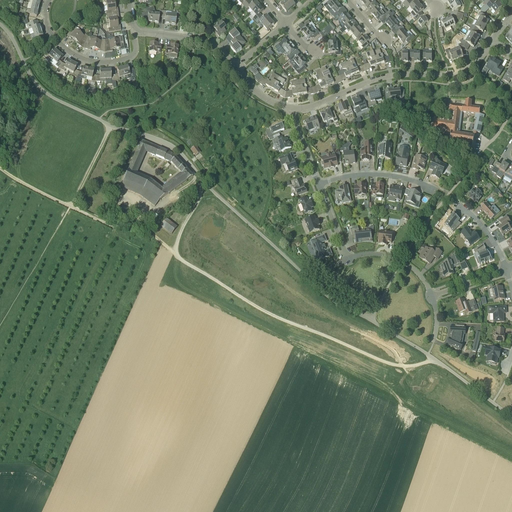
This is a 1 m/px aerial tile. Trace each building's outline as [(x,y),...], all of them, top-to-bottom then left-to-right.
[(292,1),(292,0),(286,0),(285,2),(291,9),(295,5),(292,1)] [(329,13),(332,10),(338,4),(335,0),(332,2),(330,0),(323,6),(329,13)] [(374,3),(371,0),(368,0),(363,5),(367,9),(370,6),(372,9),(373,7),(371,5),(374,3)] [(252,5),(250,3),(244,7),(247,10),(249,8),(252,12),(260,6),(256,1),(252,5)] [(413,4),(411,1),(405,7),(407,9),(409,7),(413,12),(420,5),(416,1),(413,4)] [(496,4),(493,1),(487,6),(490,10),(491,9),(495,13),(498,10),(501,8),(502,7),(498,2),(496,4)] [(286,13),(291,9),(285,2),(280,6),(286,13)] [(453,12),(461,7),(458,2),(450,7),(453,12)] [(336,17),(339,14),(341,13),(339,10),(342,8),(338,4),(332,10),(335,14),(333,16),(334,18),(336,17)] [(374,17),(381,11),(384,9),(384,8),(381,5),(379,6),(377,4),(373,7),(372,9),(373,11),(371,13),(374,17)] [(116,9),(115,5),(107,6),(107,12),(105,12),(106,15),(118,14),(118,8),(116,9)] [(423,15),(421,13),(424,10),(420,5),(413,12),(416,16),(414,18),(417,20),(423,15)] [(264,10),(260,6),(252,12),(256,16),(253,19),(255,21),(260,17),(258,15),(264,10)] [(147,22),(153,23),(154,14),(154,10),(153,8),(144,10),(144,13),(140,13),(141,18),(148,18),(147,22)] [(384,9),(381,11),(374,17),(378,21),(384,16),(386,18),(391,14),(389,11),(387,13),(384,9)] [(162,18),(163,11),(160,11),(159,14),(154,14),(153,23),(158,23),(159,18),(162,18)] [(164,24),(170,25),(171,16),(165,15),(166,12),(163,11),(162,18),(165,18),(164,24)] [(176,16),(171,16),(170,25),(175,25),(176,20),(179,20),(180,13),(177,13),(176,16)] [(341,13),(339,14),(336,17),(337,19),(339,25),(342,22),(342,23),(349,17),(346,13),(343,15),(341,13)] [(477,22),(486,27),(489,22),(485,20),(486,17),(479,13),(478,16),(480,17),(477,22)] [(108,19),(109,24),(118,22),(117,19),(119,19),(118,14),(106,15),(107,19),(108,19)] [(389,27),(395,21),(398,19),(395,15),(394,16),(393,16),(391,14),(386,18),(388,20),(385,23),(389,27)] [(260,22),(263,26),(271,20),(267,16),(262,19),(260,17),(255,21),(257,24),(260,22)] [(342,34),(347,30),(350,27),(352,25),(350,23),(353,21),(349,17),(342,23),(345,26),(339,31),(342,34)] [(417,23),(421,27),(428,21),(424,17),(417,23)] [(446,19),(450,27),(455,25),(451,17),(446,19)] [(450,27),(446,19),(441,22),(445,30),(450,27)] [(28,24),(27,20),(24,20),(25,25),(26,28),(27,28),(28,28),(28,30),(39,26),(37,21),(28,24)] [(274,25),(271,20),(263,26),(267,31),(274,25)] [(308,21),(303,25),(305,28),(301,31),(304,36),(312,29),(309,25),(310,23),(308,21)] [(402,26),(403,25),(401,22),(398,24),(395,21),(389,27),(392,31),(395,29),(397,31),(402,26)] [(118,22),(109,24),(110,29),(108,29),(109,33),(121,31),(120,25),(118,26),(118,22)] [(226,28),(221,22),(214,28),(217,31),(215,33),(219,38),(226,32),(224,29),(226,28)] [(470,28),(477,33),(479,30),(483,32),(486,27),(477,22),(475,27),(472,26),(470,28)] [(352,25),(350,27),(347,30),(349,32),(350,31),(353,35),(360,29),(357,25),(354,28),(352,25)] [(77,29),(74,26),(66,36),(71,40),(72,38),(74,40),(80,33),(76,30),(77,29)] [(397,31),(399,33),(396,35),(399,39),(406,33),(403,30),(404,29),(402,26),(397,31)] [(476,35),(477,33),(470,28),(469,31),(471,33),(468,38),(477,42),(480,37),(476,35)] [(308,40),(310,38),(311,39),(313,39),(319,33),(316,29),(314,31),(312,29),(304,36),(308,40)] [(364,33),(360,29),(353,35),(357,39),(356,40),(358,43),(359,41),(363,38),(361,36),(364,33)] [(234,46),(231,48),(236,54),(242,49),(240,48),(246,43),(239,36),(240,36),(235,30),(229,35),(234,40),(231,43),(234,46)] [(43,36),(41,31),(33,34),(35,39),(33,39),(35,42),(38,41),(37,38),(43,36)] [(76,44),(83,49),(88,37),(85,35),(84,36),(80,33),(74,40),(77,42),(76,44)] [(410,37),(406,33),(399,39),(403,43),(405,41),(407,43),(414,37),(412,35),(410,37)] [(363,38),(359,41),(362,46),(361,47),(363,49),(369,44),(367,42),(369,40),(366,36),(363,38)] [(91,38),(88,37),(83,49),(91,50),(91,49),(94,49),(96,41),(91,40),(91,38)] [(119,38),(119,39),(114,40),(115,49),(119,48),(119,50),(125,49),(122,39),(122,37),(119,38)] [(337,41),(334,37),(330,40),(330,42),(328,42),(328,48),(338,47),(338,41),(337,41)] [(461,44),(467,50),(470,45),(474,48),(477,42),(468,38),(466,42),(463,41),(461,44)] [(94,49),(98,50),(97,52),(105,53),(105,40),(101,40),(101,41),(96,41),(94,49)] [(112,52),(112,50),(115,49),(114,40),(109,41),(108,40),(105,40),(105,53),(112,52)] [(282,55),(293,46),(289,41),(287,44),(286,43),(285,43),(283,41),(275,48),(277,50),(279,49),(282,52),(281,53),(282,55)] [(149,52),(160,53),(161,45),(156,45),(156,43),(150,43),(149,52)] [(467,50),(461,44),(458,45),(459,48),(454,50),(458,59),(463,57),(462,53),(467,50)] [(169,58),(171,58),(176,59),(177,55),(178,46),(172,45),(172,47),(167,46),(166,54),(170,54),(169,58)] [(289,60),(294,56),(292,54),(297,50),(293,46),(282,55),(285,56),(289,60)] [(338,47),(328,48),(329,53),(335,53),(335,56),(341,55),(341,52),(339,52),(338,47)] [(378,65),(384,63),(385,65),(388,63),(386,57),(381,59),(377,59),(377,57),(379,55),(381,54),(380,49),(373,52),(378,65)] [(48,65),(53,60),(59,53),(54,50),(51,53),(48,51),(44,56),(46,58),(45,59),(48,65)] [(445,51),(448,59),(448,58),(448,57),(450,56),(453,61),(458,59),(454,50),(449,52),(448,50),(445,51)] [(408,57),(411,57),(411,51),(405,51),(405,53),(402,53),(402,62),(408,62),(408,57)] [(411,57),(414,57),(414,62),(420,62),(420,53),(417,53),(417,51),(411,51),(411,57)] [(423,57),(426,57),(426,62),(432,62),(432,53),(429,53),(429,51),(423,51),(423,57)] [(372,63),(369,63),(371,68),(378,65),(373,52),(366,54),(368,59),(370,59),(371,59),(372,61),(372,63)] [(63,57),(59,53),(53,60),(57,64),(55,66),(58,68),(62,63),(59,61),(63,57)] [(296,58),(294,56),(289,60),(291,62),(293,61),(296,65),(304,58),(300,54),(296,58)] [(308,63),(304,58),(296,65),(300,69),(298,71),(300,73),(305,69),(303,67),(308,63)] [(492,73),(499,76),(503,69),(499,66),(500,64),(499,63),(497,62),(498,62),(492,59),(487,67),(494,71),(492,73)] [(62,63),(58,68),(64,72),(66,69),(68,71),(73,63),(68,60),(65,65),(62,63)] [(347,62),(353,75),(359,72),(357,68),(355,69),(354,69),(353,67),(353,65),(355,64),(353,60),(347,62)] [(261,71),(266,67),(262,61),(250,71),(254,76),(253,77),(258,84),(262,79),(258,74),(257,72),(257,71),(258,69),(260,69),(261,71)] [(353,75),(347,62),(340,65),(342,70),(345,69),(346,70),(347,72),(346,73),(344,74),(346,78),(353,75)] [(78,65),(73,63),(68,71),(73,73),(72,76),(76,78),(78,72),(75,70),(78,65)] [(122,68),(125,77),(125,80),(130,79),(131,81),(135,80),(134,77),(132,70),(129,71),(127,66),(122,68)] [(86,77),(88,69),(83,67),(82,72),(78,72),(76,78),(75,82),(80,83),(80,79),(84,77),(86,77)] [(125,80),(125,77),(122,68),(117,70),(118,74),(115,75),(116,82),(120,81),(119,78),(124,77),(125,80)] [(334,84),(332,79),(330,80),(329,80),(328,78),(329,76),(331,75),(328,71),(326,72),(325,68),(320,70),(328,86),(334,84)] [(94,70),(88,69),(86,77),(92,79),(91,81),(96,82),(96,76),(93,75),(94,70)] [(511,70),(510,69),(503,80),(509,84),(510,81),(511,81),(511,70)] [(96,76),(96,82),(100,82),(100,80),(106,79),(105,70),(100,71),(100,76),(96,76)] [(115,75),(111,75),(111,70),(105,70),(106,79),(111,79),(111,86),(116,85),(116,82),(115,75)] [(319,85),(321,89),(328,86),(320,70),(316,72),(317,76),(315,76),(318,81),(320,80),(321,81),(322,83),(321,84),(319,85)] [(272,89),(279,77),(273,74),(269,80),(267,79),(266,80),(262,79),(258,84),(262,86),(264,84),(266,86),(272,89)] [(278,93),(280,89),(278,88),(278,86),(279,85),(281,84),(283,85),(285,81),(279,77),(272,89),(278,93)] [(307,94),(306,89),(307,88),(307,86),(306,85),(305,80),(298,81),(300,95),(307,94)] [(293,96),(300,95),(298,81),(291,82),(292,87),(294,87),(295,88),(295,90),(295,91),(292,91),(293,96)] [(392,98),(393,100),(401,99),(401,105),(404,105),(404,93),(400,93),(400,89),(395,90),(395,89),(388,89),(389,98),(392,98)] [(368,94),(369,96),(365,98),(369,107),(376,105),(375,101),(382,100),(379,91),(368,94)] [(364,100),(361,102),(359,97),(352,100),(355,109),(359,107),(361,111),(368,109),(364,100)] [(449,105),(449,111),(453,112),(452,122),(433,119),(432,130),(452,133),(450,143),(472,147),(475,136),(475,137),(476,132),(480,133),(484,115),(479,114),(480,109),(471,108),(471,102),(466,101),(465,107),(449,105)] [(346,108),(344,104),(338,107),(341,114),(344,113),(345,117),(353,113),(350,107),(347,108),(346,108)] [(320,114),(324,124),(333,120),(334,123),(338,121),(334,112),(331,113),(330,111),(327,112),(323,114),(323,113),(320,114)] [(308,131),(309,131),(320,127),(315,116),(311,118),(312,119),(305,122),(307,127),(306,127),(306,128),(306,129),(306,130),(307,130),(307,131),(308,131)] [(271,132),(267,133),(270,141),(280,137),(279,134),(278,134),(278,133),(284,130),(282,124),(281,125),(280,123),(276,125),(277,126),(270,129),(271,132)] [(273,141),(275,145),(276,144),(279,152),(291,148),(289,144),(288,144),(286,140),(283,141),(282,138),(273,141)] [(173,154),(141,141),(124,180),(125,181),(121,189),(130,192),(139,196),(154,207),(159,201),(192,177),(172,155),(173,154)] [(361,157),(362,157),(362,161),(369,161),(369,157),(373,157),(372,143),(365,143),(365,150),(361,150),(361,157)] [(391,158),(392,144),(386,144),(386,147),(383,146),(379,146),(378,156),(383,157),(383,156),(385,156),(385,159),(392,160),(393,158),(391,158)] [(200,153),(195,146),(191,150),(196,156),(200,153)] [(340,152),(343,151),(345,164),(352,163),(352,164),(355,163),(354,152),(349,152),(349,151),(349,148),(346,146),(342,146),(343,148),(340,148),(340,152)] [(406,167),(408,157),(409,152),(399,150),(398,155),(397,155),(396,165),(406,167)] [(338,166),(334,154),(321,157),(323,162),(322,163),(322,166),(324,166),(325,169),(329,168),(329,169),(334,168),(334,167),(338,166)] [(290,155),(279,159),(281,166),(285,164),(289,172),(293,170),(293,171),(298,169),(295,163),(294,162),(293,161),(292,161),(290,155)] [(423,170),(424,167),(425,167),(426,163),(425,163),(426,159),(416,156),(412,169),(418,171),(419,168),(423,170)] [(431,176),(439,179),(441,174),(442,175),(446,165),(434,160),(430,169),(433,171),(431,176)] [(503,176),(508,169),(509,167),(505,164),(503,166),(502,165),(497,162),(493,169),(491,172),(496,175),(496,176),(501,179),(503,176)] [(503,176),(511,180),(511,168),(511,169),(511,171),(508,169),(503,176)] [(300,180),(294,182),(296,188),(295,189),(297,196),(307,192),(304,185),(302,186),(300,180)] [(354,187),(355,196),(358,196),(362,196),(362,197),(366,197),(365,185),(364,185),(363,184),(361,184),(361,185),(357,185),(357,187),(354,187)] [(372,196),(376,196),(383,196),(384,185),(376,185),(376,187),(372,187),(372,196)] [(391,186),(389,196),(396,198),(395,200),(400,201),(401,199),(403,189),(396,188),(396,187),(391,186)] [(342,202),(343,204),(350,202),(347,187),(339,188),(340,191),(335,192),(337,199),(338,199),(338,200),(339,200),(339,201),(340,201),(341,201),(341,202),(342,202)] [(417,201),(419,202),(422,196),(419,195),(419,194),(410,190),(406,201),(416,204),(417,201)] [(477,202),(482,197),(480,195),(481,194),(477,190),(476,192),(474,190),(469,195),(471,197),(470,199),(474,202),(475,201),(477,202)] [(300,201),(305,214),(312,212),(311,208),(313,208),(310,201),(308,202),(307,199),(300,201)] [(491,220),(497,215),(486,203),(481,208),(491,220)] [(448,220),(446,222),(444,225),(451,230),(451,231),(453,232),(461,224),(458,222),(460,220),(453,214),(450,217),(447,219),(448,220)] [(305,221),(310,234),(319,230),(318,226),(320,225),(318,220),(316,221),(314,217),(305,221)] [(502,235),(511,230),(507,224),(510,222),(506,217),(499,222),(502,225),(498,228),(502,235)] [(177,228),(166,220),(161,226),(172,235),(177,228)] [(372,240),(371,231),(359,232),(358,227),(350,230),(353,238),(356,237),(357,239),(355,240),(356,242),(359,241),(359,242),(363,242),(365,242),(368,242),(371,242),(372,243),(373,243),(371,242),(371,240),(372,240)] [(467,228),(461,233),(466,239),(465,239),(470,246),(479,239),(474,232),(472,234),(467,228)] [(384,232),(379,232),(378,241),(379,242),(379,245),(386,246),(387,243),(391,243),(393,234),(388,233),(388,232),(385,232),(384,232)] [(324,245),(323,245),(322,243),(326,241),(324,236),(311,241),(318,260),(332,255),(330,249),(325,251),(324,249),(326,248),(324,245)] [(488,253),(483,245),(474,251),(475,254),(477,253),(479,259),(477,259),(479,265),(492,260),(489,255),(488,255),(488,253)] [(430,264),(434,257),(437,259),(442,253),(436,249),(434,252),(428,249),(422,259),(430,264)] [(454,274),(452,269),(454,268),(458,266),(458,265),(460,264),(456,254),(452,255),(452,257),(449,258),(449,260),(443,262),(444,265),(440,267),(443,273),(445,273),(446,277),(454,274)] [(493,297),(494,301),(504,299),(502,287),(500,287),(499,287),(498,286),(497,286),(497,287),(496,288),(489,290),(489,295),(495,294),(495,297),(493,297)] [(466,314),(478,310),(476,305),(470,307),(468,302),(465,303),(463,300),(456,302),(460,313),(464,311),(466,314)] [(494,314),(494,322),(503,322),(503,314),(506,313),(505,307),(489,308),(489,314),(494,314)] [(459,351),(459,350),(460,351),(463,344),(462,344),(462,343),(464,336),(464,335),(465,335),(465,328),(464,328),(464,327),(455,326),(455,327),(450,327),(450,334),(452,334),(451,339),(449,338),(447,345),(451,347),(459,351)] [(504,329),(498,328),(497,334),(496,334),(495,341),(504,342),(505,335),(503,335),(504,329)] [(496,364),(498,358),(499,359),(501,351),(487,348),(485,356),(488,356),(486,362),(492,363),(492,365),(495,365),(496,364)]
